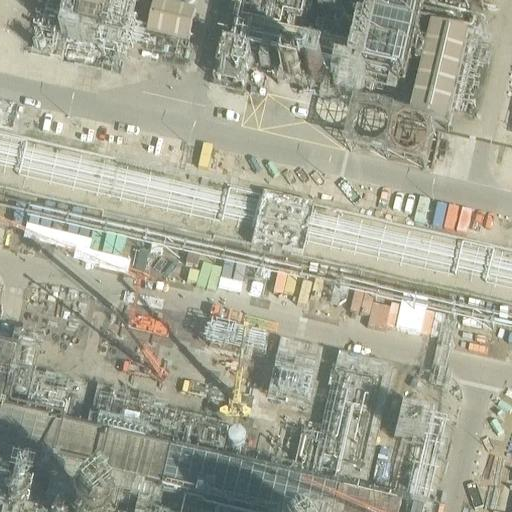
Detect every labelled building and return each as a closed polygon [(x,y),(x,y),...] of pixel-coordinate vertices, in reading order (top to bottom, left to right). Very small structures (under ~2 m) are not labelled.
[(146,16),(150,16),(152,0),(90,0),(91,6),(107,9),(146,16)] [(484,14),(487,0),(434,0),(434,3),(484,14)] [(195,15),(154,6),(147,36),(188,46),(195,15)] [(448,134),(469,43),(432,35),(412,125),(448,134)] [(9,405),(41,349),(27,341),(12,366),(0,359),(0,438),(6,438),(5,449),(6,449),(24,459),(22,461),(39,462),(41,424),(9,405)] [(217,438),(218,431),(150,422),(139,438),(130,431),(120,433),(111,426),(107,390),(102,424),(114,431),(78,436),(65,434),(59,475),(74,477),(80,467),(82,480),(119,485),(122,511),(181,511),(182,511),(190,511),(218,511),(221,509),(223,497),(213,491),(222,477),(237,488),(245,489),(245,486),(209,461),(208,451),(217,438)] [(93,506),(93,505),(91,497),(87,491),(82,487),(74,485),(66,486),(63,487),(59,490),(54,497),(53,500),(52,504),(53,511),(91,511),(92,510),(93,506)]
